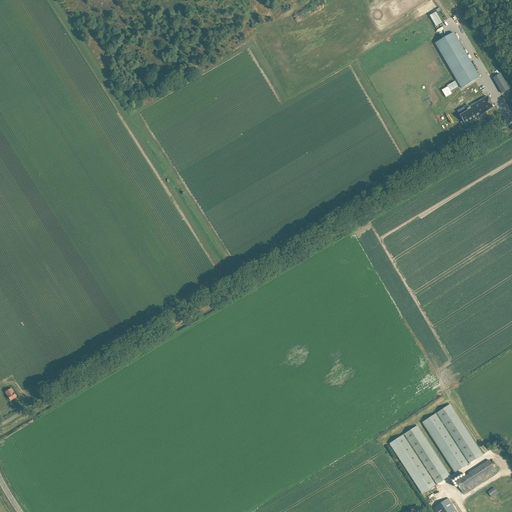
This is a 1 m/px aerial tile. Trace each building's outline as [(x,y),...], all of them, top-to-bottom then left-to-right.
[(446,0),(445,1),(451,10),(453,9),(451,5),(453,3),(450,0),(446,0)] [(433,13),(429,15),(434,26),(442,23),(439,16),(436,18),(433,13)] [(467,57),(453,33),(436,44),(449,67),(461,88),(480,78),(467,57)] [(500,74),(493,78),(502,94),(509,89),(500,74)] [(451,94),(450,91),(457,87),(455,81),(440,89),(445,98),(451,94)] [(495,106),(488,95),(474,104),(476,108),(475,109),(479,115),(495,106)] [(474,104),(466,109),(467,111),(461,114),(466,123),(479,115),(475,109),(476,108),(474,104)] [(17,397),(11,388),(5,392),(11,401),(17,397)] [(422,422),(455,473),(483,455),(450,404),(422,422)] [(450,476),(417,426),(390,444),(422,494),(450,476)] [(455,481),(463,493),(497,472),(489,459),(455,481)] [(494,487),(487,491),(491,498),(498,494),(494,487)] [(431,504),(435,511),(457,511),(446,494),(431,504)]
